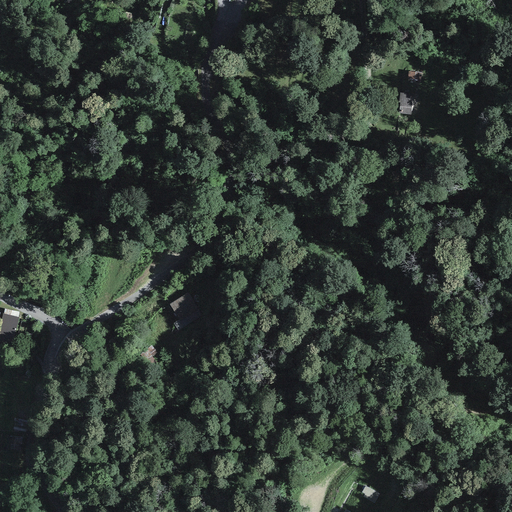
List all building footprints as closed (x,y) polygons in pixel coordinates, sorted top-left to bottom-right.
[(421,73),(408,71),(407,82),(420,83),(421,73)] [(413,94),(400,93),(399,103),(400,103),(399,114),(411,115),(413,94)] [(187,293),(169,305),(179,319),(173,323),(179,332),(202,316),(187,293)] [(18,318),(1,314),(0,317),(0,341),(12,345),(18,318)] [(157,352),(150,345),(141,353),(147,360),(157,352)] [(28,420),(15,418),(13,432),(26,433),(28,420)] [(22,438),(10,437),(9,451),(21,452),(22,438)]
